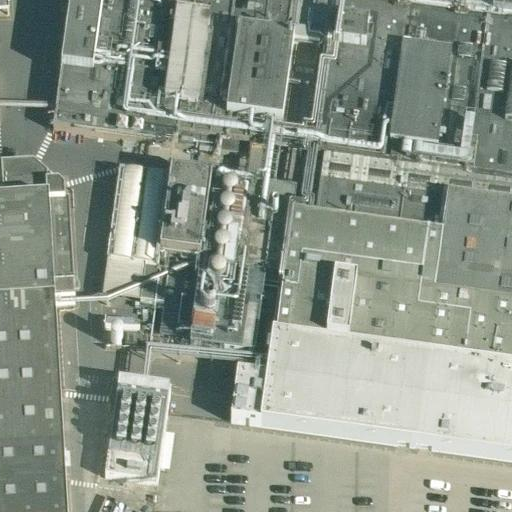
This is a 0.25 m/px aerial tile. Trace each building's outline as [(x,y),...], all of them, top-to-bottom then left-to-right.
[(0,0),(0,462),(64,458),(55,306),(75,305),(69,203),(65,204),(64,193),(59,188),(48,188),(48,177),(34,165),(2,168),(2,167),(0,166),(0,0)] [(72,0),(54,132),(177,148),(197,0),(72,0)] [(294,0),(197,0),(177,148),(248,158),(250,146),(273,149),(290,33),(294,0)] [(511,0),(294,0),(290,33),(329,38),(313,154),(325,156),(319,196),(268,189),(256,272),(285,276),(276,339),(511,371),(511,0)] [(171,180),(120,173),(108,263),(159,270),(160,258),(171,180)] [(212,182),(172,177),(171,180),(160,258),(200,264),(212,182)] [(268,189),(212,181),(212,182),(200,264),(256,272),(268,189)] [(169,274),(146,271),(141,305),(164,308),(169,274)] [(511,371),(276,339),(264,415),(262,441),(511,472),(511,371)] [(171,393),(119,386),(106,479),(158,487),(171,393)] [(264,415),(222,413),(220,439),(262,441),(264,415)] [(67,511),(64,458),(0,462),(0,511),(67,511)]
